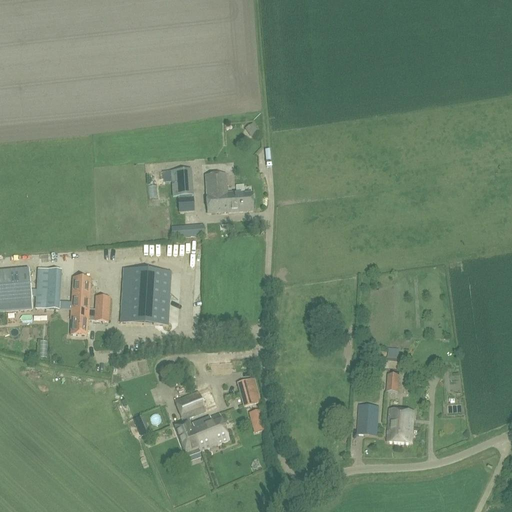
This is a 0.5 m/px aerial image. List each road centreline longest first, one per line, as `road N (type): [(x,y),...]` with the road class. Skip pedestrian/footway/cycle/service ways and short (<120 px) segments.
road 1 (unclassified): [(259,370),(267,127),(258,0)]
road 2 (unclassified): [(511,433),(437,463),(340,472),(301,496)]
road 3 (unclassified): [(259,370),(56,368)]
road 4 (unclassified): [(301,496),(278,452),(259,370)]
